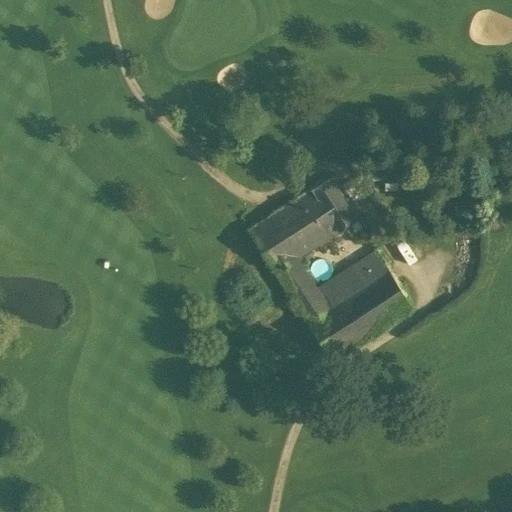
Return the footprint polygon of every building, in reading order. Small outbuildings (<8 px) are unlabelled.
[(306,193),(334,235),(358,219),(330,177),(306,193)] [(289,204),(317,246),(334,235),(306,193),(289,204)] [(250,229),(277,272),(298,258),(317,246),(289,204),(250,229)] [(451,218),(451,232),(475,231),(474,217),(451,218)] [(317,287),(333,311),(393,273),(377,248),(317,287)] [(277,272),(333,357),(414,305),(393,273),(333,311),(317,287),(298,258),(277,272)]
